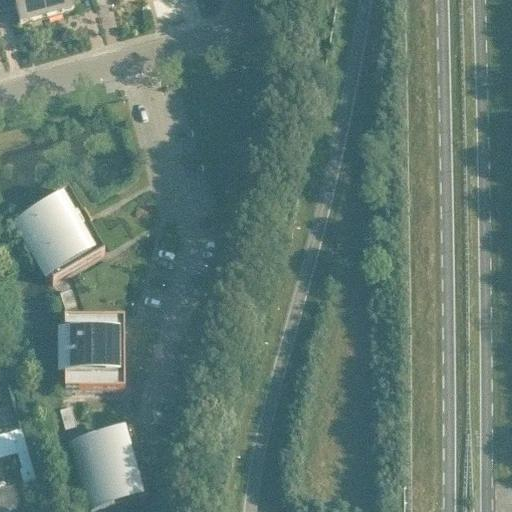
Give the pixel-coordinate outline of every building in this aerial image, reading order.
[(46,21),(40,0),(0,0),(0,17),(16,13),(20,28),(46,21)] [(68,0),(40,0),(46,21),(72,14),(68,0)] [(68,195),(16,225),(52,288),(104,257),(68,195)] [(76,310),(71,295),(59,299),(64,313),(76,310)] [(122,352),(124,352),(123,324),(63,324),(64,396),(124,396),(124,367),(122,367),(122,352)] [(71,412),(59,415),(65,435),(76,431),(71,412)] [(137,459),(132,436),(130,431),(71,448),(88,511),(108,511),(148,501),(140,471),(146,470),(145,468),(137,471),(134,460),(137,459)] [(0,461),(16,457),(21,474),(18,474),(22,488),(35,485),(21,434),(0,439),(0,461)] [(0,511),(15,511),(25,510),(19,488),(0,493),(0,511)]
